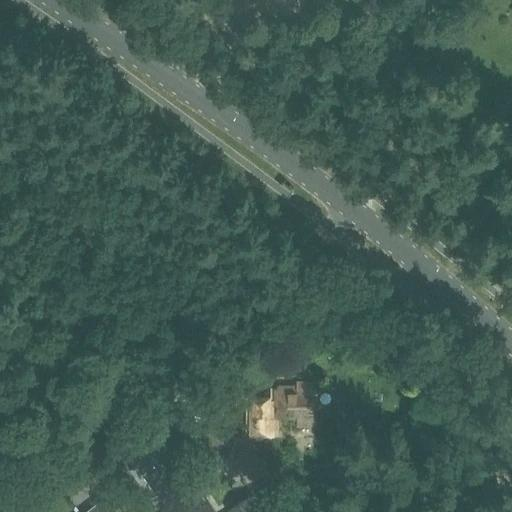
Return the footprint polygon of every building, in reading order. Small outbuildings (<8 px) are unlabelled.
[(222,368),(222,380),(214,380),(214,399),(222,399),(222,416),(240,416),(240,368),(222,368)] [(274,417),(276,417),(295,417),(295,424),(313,424),(313,381),(293,381),(293,388),(276,388),(273,388),(273,399),(271,399),(271,394),(249,395),(249,436),(274,435),(274,417)] [(230,435),(220,429),(209,424),(201,439),(212,444),(223,449),(222,451),(234,457),(244,439),(231,433),(230,435)] [(272,455),(288,455),(288,445),(272,445),(272,455)] [(82,464),(68,473),(79,489),(93,479),(82,464)] [(231,511),(264,511),(252,493),(231,507),(233,511),(231,511)] [(108,511),(100,501),(86,511),(108,511)] [(215,511),(209,502),(199,508),(192,511),(215,511)]
